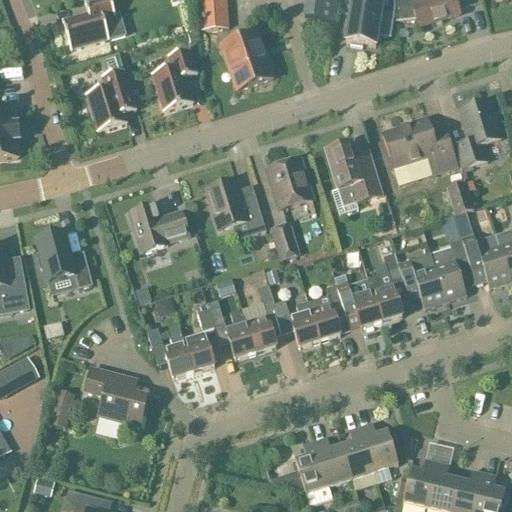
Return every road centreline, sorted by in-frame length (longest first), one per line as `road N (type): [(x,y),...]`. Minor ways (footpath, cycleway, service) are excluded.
road 1 (unclassified): [(68,180),(511,45)]
road 2 (residential): [(198,435),(433,362)]
road 3 (residential): [(68,180),(12,0)]
road 4 (residential): [(511,443),(454,433),(433,362)]
